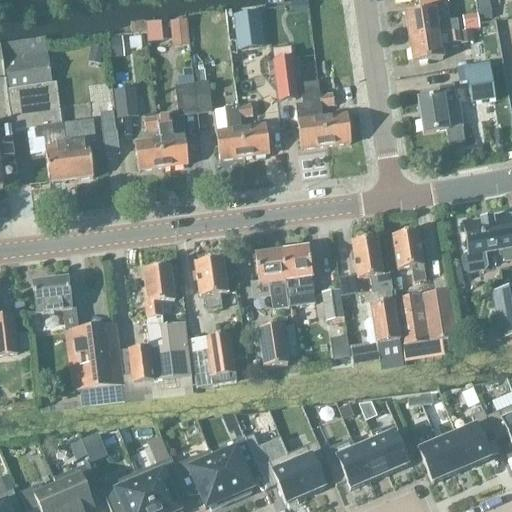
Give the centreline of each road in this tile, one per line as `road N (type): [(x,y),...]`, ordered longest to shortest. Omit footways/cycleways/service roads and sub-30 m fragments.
road 1 (tertiary): [(0,252),(395,201)]
road 2 (residential): [(395,201),(362,0)]
